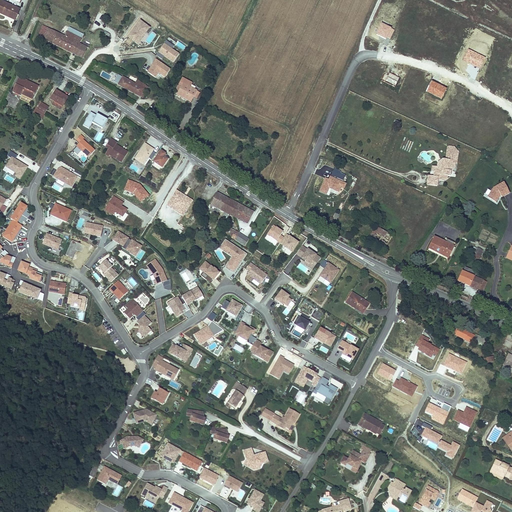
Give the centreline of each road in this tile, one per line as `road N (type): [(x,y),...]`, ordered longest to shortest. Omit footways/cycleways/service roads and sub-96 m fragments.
road 1 (residential): [(287,216),(363,54),(430,67),(511,111)]
road 2 (residential): [(137,354),(85,281),(39,261),(30,246),(39,218),(34,188),(92,87)]
road 3 (residential): [(358,383),(281,339),(263,308),(232,287),(137,354)]
road 4 (secondary): [(92,87),(287,216)]
road 5 (residential): [(358,383),(281,511)]
road 6 (residential): [(225,511),(221,502),(166,474),(141,474),(103,452)]
road 7 (secondary): [(395,275),(511,327)]
road 8 (secondary): [(287,216),(395,275)]
